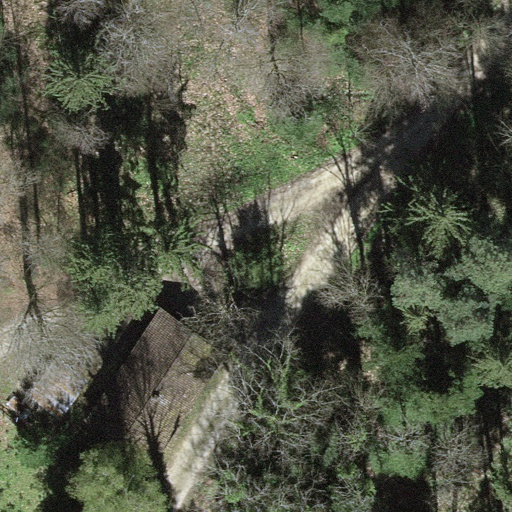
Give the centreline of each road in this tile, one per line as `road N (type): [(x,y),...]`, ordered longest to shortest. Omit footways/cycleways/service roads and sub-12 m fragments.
road 1 (track): [(0,355),(379,177)]
road 2 (track): [(158,511),(266,327),(379,177)]
road 3 (track): [(379,177),(511,23)]
